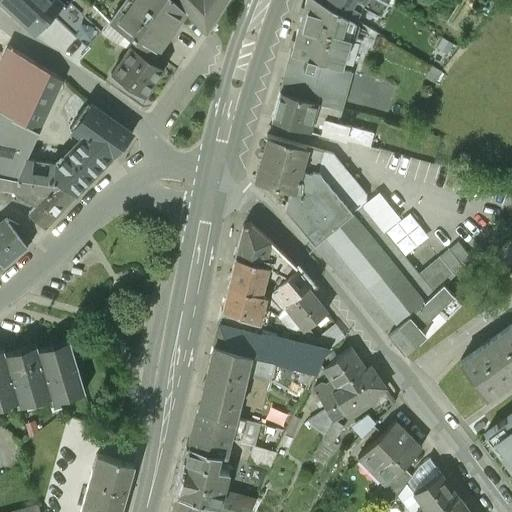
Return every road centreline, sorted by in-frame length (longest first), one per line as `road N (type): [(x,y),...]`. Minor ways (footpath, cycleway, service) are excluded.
road 1 (residential): [(503,511),(380,345),(267,211),(212,184)]
road 2 (secondary): [(212,184),(144,511)]
road 3 (tertiary): [(0,300),(120,186),(159,176),(212,184)]
road 4 (unclassified): [(159,131),(0,10)]
road 5 (secondary): [(267,0),(212,184)]
